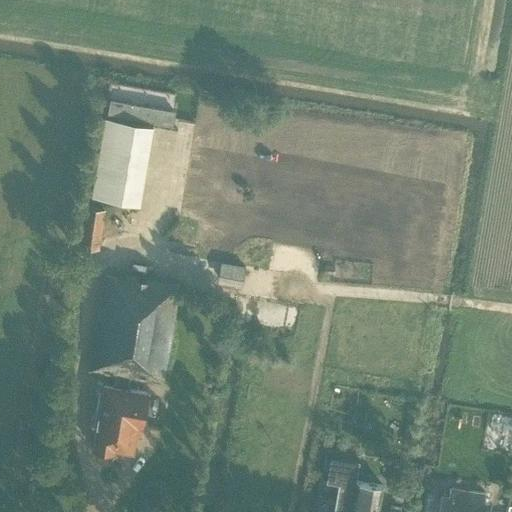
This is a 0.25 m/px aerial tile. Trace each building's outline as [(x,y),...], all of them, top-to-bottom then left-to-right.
[(181,239),(228,245),(241,143),(205,139),(204,148),(196,147),(196,143),(185,141),(182,163),(190,164),(181,239)] [(107,209),(96,208),(87,206),(80,246),(101,249),(107,209)] [(276,238),(270,274),(214,265),(212,277),(245,283),(241,306),(297,315),(301,296),(305,297),(314,245),(276,238)] [(163,381),(179,283),(126,274),(126,277),(106,274),(90,369),(117,373),(115,385),(105,383),(94,447),(114,451),(114,448),(133,451),(136,435),(141,436),(142,427),(148,391),(128,387),(130,375),(163,381)] [(378,511),(382,484),(356,480),(360,460),(332,455),(328,480),(340,482),(334,511),(378,511)] [(489,511),(492,501),(485,500),(486,492),(451,486),(449,494),(442,493),(439,511),(489,511)]
